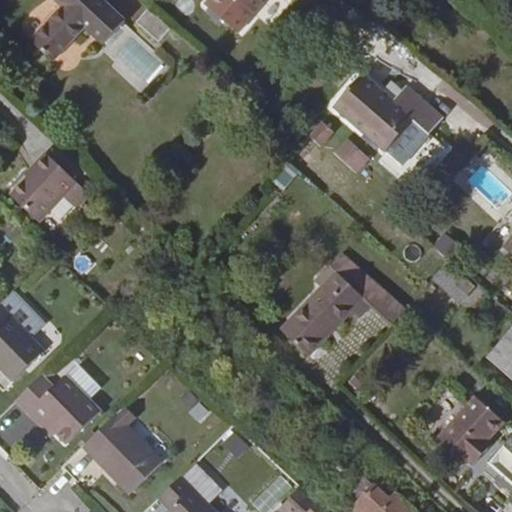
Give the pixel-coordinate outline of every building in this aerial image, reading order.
[(94,0),(53,0),(63,10),(32,44),(53,63),(85,29),(104,47),(125,24),(99,0),(97,0),(96,1),(94,0)] [(209,0),(205,6),(238,35),(267,0),(209,0)] [(352,30),(367,11),(355,1),(340,19),(352,30)] [(149,9),(135,25),(158,44),(171,28),(149,9)] [(361,77),(351,88),(355,92),(365,80),(361,77)] [(355,92),(351,88),(333,108),(383,150),(409,119),(429,136),(441,121),(406,90),(393,104),(365,80),(355,92)] [(311,138),(322,124),(305,110),(293,123),(311,138)] [(334,135),(322,124),(311,138),(322,148),(334,135)] [(414,124),(387,154),(401,167),(428,137),(414,124)] [(342,142),(329,156),(351,174),(363,160),(342,142)] [(40,224),(76,186),(45,157),(25,178),(29,180),(13,198),(40,224)] [(288,189),(299,172),(286,164),(275,181),(288,189)] [(468,178),(458,188),(465,194),(474,184),(468,178)] [(88,198),(76,186),(40,224),(53,236),(88,198)] [(414,273),(427,285),(447,263),(433,252),(414,273)] [(358,320),(371,307),(385,292),(342,254),(319,278),(319,285),(323,289),(282,332),(307,357),(351,312),(358,320)] [(447,263),(427,285),(429,287),(435,282),(462,305),(476,287),(447,263)] [(371,307),(391,326),(405,309),(385,292),(371,307)] [(0,369),(13,384),(44,353),(0,307),(0,369)] [(499,368),(511,352),(511,335),(491,360),(499,368)] [(511,352),(499,368),(511,379),(511,352)] [(359,373),(350,383),(363,395),(372,384),(359,373)] [(53,389),(42,378),(17,402),(30,415),(34,410),(69,445),(101,413),(66,378),(53,389)] [(188,393),(183,399),(192,408),(198,403),(188,393)] [(484,448),(489,443),(505,425),(474,397),(438,439),(468,466),(469,464),(473,468),(489,450),(484,448)] [(124,409),(84,449),(130,496),(163,464),(127,428),(135,420),(124,409)] [(511,463),(493,446),(489,450),(473,468),(469,464),(468,466),(464,470),(504,508),(511,499),(511,463)] [(194,465),(154,506),(159,511),(213,511),(208,506),(221,493),(194,465)] [(266,468),(258,477),(269,487),(277,478),(266,468)] [(355,509),(373,489),(361,477),(342,497),(355,509)] [(375,487),(373,489),(355,509),(353,510),(355,511),(414,511),(397,496),(390,502),(375,487)] [(288,511),(310,511),(318,505),(300,488),(283,507),(288,511)]
